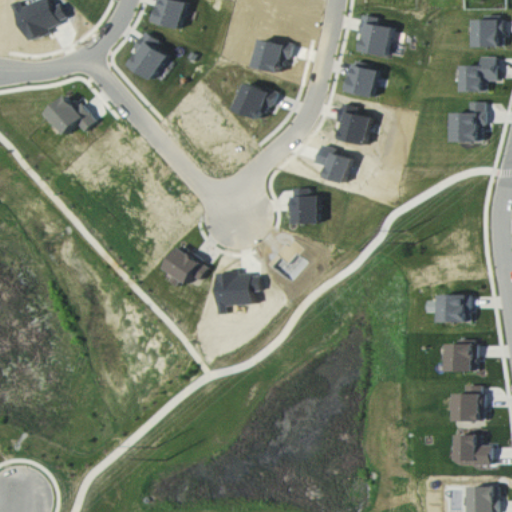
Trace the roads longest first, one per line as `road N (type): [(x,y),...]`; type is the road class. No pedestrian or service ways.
road 1 (residential): [(92,59),(208,189),(237,191),(315,108),(337,0)]
road 2 (residential): [(511,166),(504,240),(511,300)]
road 3 (residential): [(41,73),(92,59),(131,0)]
